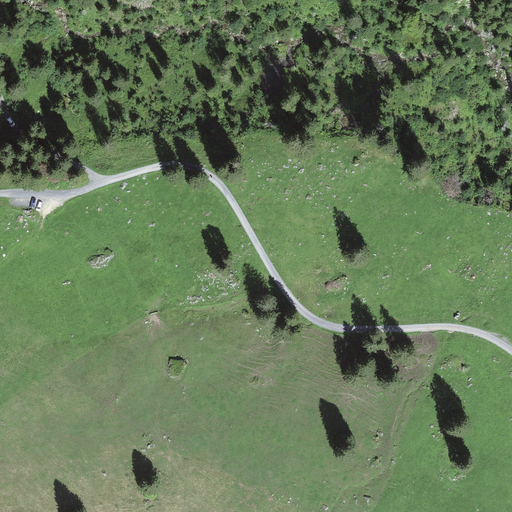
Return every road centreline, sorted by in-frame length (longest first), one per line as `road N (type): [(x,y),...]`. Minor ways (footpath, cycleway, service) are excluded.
road 1 (track): [(428,326),(347,328),(305,314),(221,185),(196,169),(159,166),(110,179)]
road 2 (track): [(0,92),(35,150),(110,179)]
